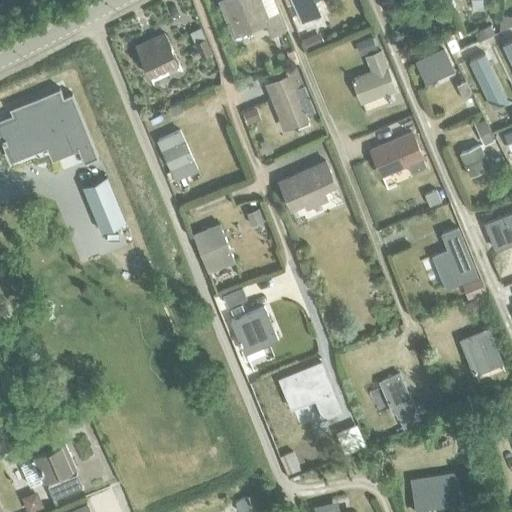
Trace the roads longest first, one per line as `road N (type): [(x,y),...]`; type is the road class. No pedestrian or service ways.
road 1 (unknown): [(197,0),(326,353)]
road 2 (unknown): [(278,0),(408,323)]
road 3 (residential): [(0,61),(119,0)]
